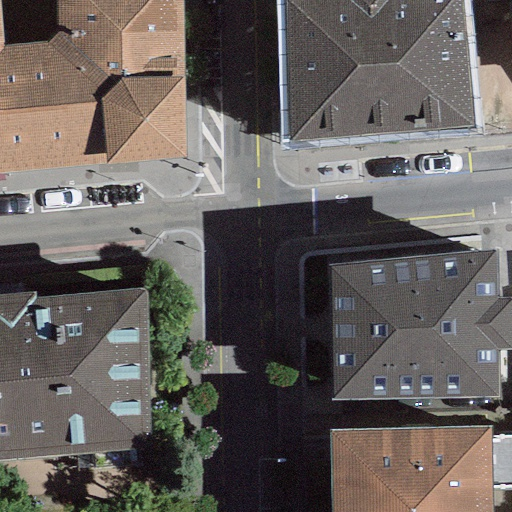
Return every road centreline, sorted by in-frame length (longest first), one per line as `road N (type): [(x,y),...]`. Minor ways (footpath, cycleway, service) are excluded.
road 1 (residential): [(248,511),(248,210)]
road 2 (residential): [(248,210),(511,189)]
road 3 (residential): [(0,233),(248,210)]
road 4 (residential): [(238,0),(248,210)]
